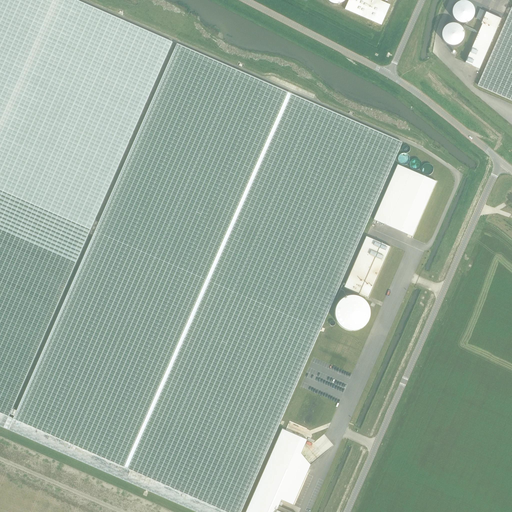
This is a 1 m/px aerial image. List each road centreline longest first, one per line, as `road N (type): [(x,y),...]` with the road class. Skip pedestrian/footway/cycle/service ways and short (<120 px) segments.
road 1 (unclassified): [(498,166),(347,511)]
road 2 (unclassified): [(389,74),(245,0)]
road 3 (unclassified): [(498,166),(389,74)]
